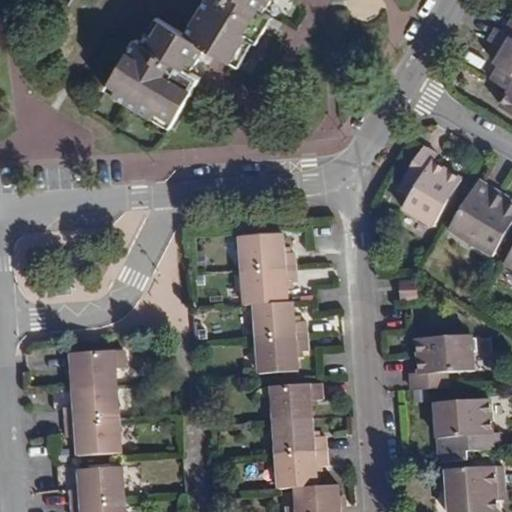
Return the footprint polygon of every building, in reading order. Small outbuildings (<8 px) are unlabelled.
[(212,0),(222,6),(215,18),(199,9),(184,35),(161,21),(153,36),(162,42),(157,52),(141,43),(135,40),(110,83),(118,88),(115,95),(153,117),(157,111),(174,122),(199,78),(192,73),(173,61),(180,49),(199,61),(206,48),(231,63),(245,38),(253,42),(257,44),(265,31),(246,20),(253,7),(258,10),(262,2),(269,5),(271,0),(212,0)] [(212,0),(204,0),(199,9),(215,18),(222,6),(212,0)] [(264,13),(269,5),(262,2),(258,10),(264,13)] [(272,18),(264,13),(258,10),(253,7),(246,20),(265,31),(272,18)] [(156,17),(141,43),(157,52),(162,42),(153,36),(161,21),(156,17)] [(511,71),(511,32),(507,29),(500,25),(492,38),(501,44),(505,47),(502,52),(496,61),(501,65),(511,71)] [(245,38),(231,63),(238,68),(253,42),(245,38)] [(505,47),(501,44),(497,50),(502,52),(505,47)] [(192,73),(199,61),(180,49),(173,61),(192,73)] [(503,104),(511,109),(511,71),(501,65),(493,78),(511,90),(503,104)] [(106,90),(115,95),(118,88),(110,83),(106,90)] [(157,111),(153,117),(170,128),(174,122),(157,111)] [(436,228),(464,180),(435,163),(440,156),(426,147),(407,178),(421,186),(406,210),(436,228)] [(511,229),(511,200),(481,182),(452,231),(495,257),(511,229)] [(242,231),(244,266),(297,262),(296,248),(290,248),(286,248),(285,238),(285,229),(242,231)] [(245,301),(258,300),(288,298),(288,287),(287,277),(292,277),(298,277),(297,262),(244,266),(245,301)] [(417,282),(400,283),(402,301),(418,300),(417,282)] [(297,317),(296,297),(289,298),(288,298),(258,300),(260,334),(309,330),(308,316),(297,317)] [(309,330),(260,334),(262,368),(300,366),(299,346),(310,345),(309,330)] [(411,374),(413,391),(449,388),(447,372),(475,371),(472,336),(418,340),(420,373),(411,374)] [(74,351),(75,361),(75,373),(76,384),(118,381),(117,364),(126,363),(125,347),(74,351)] [(276,416),(316,413),(315,395),(324,394),(323,379),(274,382),(276,416)] [(69,419),(120,415),(118,381),(76,384),(77,395),(77,404),(70,405),(68,405),(69,419)] [(490,400),(437,404),(442,463),(470,461),(469,451),(503,449),(502,433),(493,433),(490,400)] [(316,413),(276,416),(277,449),(327,446),(327,432),(317,432),(316,413)] [(80,452),(122,449),(120,415),(69,419),(70,434),(73,434),(79,433),(80,442),(80,452)] [(327,446),(277,449),(279,486),(297,484),(319,483),(318,462),(328,461),(327,446)] [(71,487),(72,502),(126,498),(123,464),(80,468),(80,477),(81,486),(75,487),(71,487)] [(504,467),(447,471),(450,511),(490,511),(498,511),(498,499),(506,498),(504,467)] [(289,502),(289,511),(341,511),(341,505),(340,492),(340,481),(319,483),(297,484),(298,502),(289,502)] [(126,511),(126,498),(72,502),(72,511),(126,511)]
